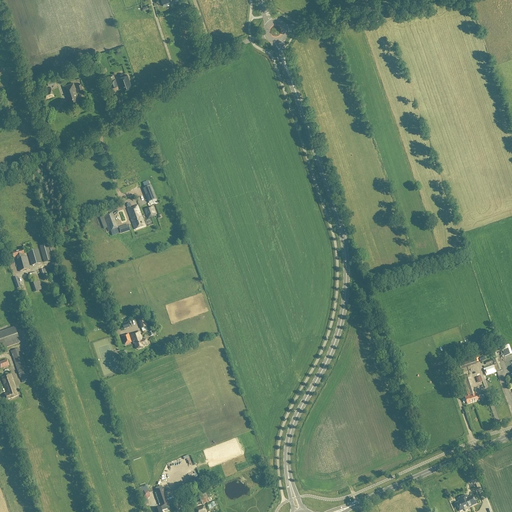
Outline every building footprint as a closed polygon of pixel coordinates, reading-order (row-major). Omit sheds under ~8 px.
[(108,78),(110,82),(109,82),(111,89),(118,87),(116,80),(115,80),(113,76),(108,78)] [(119,79),(123,91),(131,88),(127,76),(119,79)] [(67,94),(70,103),(78,100),(77,97),(77,96),(73,84),(64,87),(67,95),(67,94)] [(45,100),(54,97),(50,88),(41,91),(45,100)] [(143,189),(148,202),(156,199),(151,186),(143,189)] [(137,206),(127,210),(134,230),(145,226),(137,206)] [(148,220),(156,217),(152,207),(144,210),(148,220)] [(128,226),(125,227),(119,229),(121,234),(130,231),(128,226)] [(57,259),(52,243),(40,246),(44,263),(52,261),(53,263),(58,261),(57,259)] [(23,250),(12,253),(14,258),(16,258),(20,272),(30,269),(27,258),(25,258),(23,250)] [(37,250),(27,253),(31,266),(41,263),(37,250)] [(50,269),(53,273),(58,271),(59,266),(56,263),(51,265),(50,269)] [(39,280),(31,283),(35,293),(35,292),(36,297),(43,294),(42,290),(39,280)] [(147,328),(144,319),(138,321),(141,329),(147,328)] [(14,327),(0,331),(0,349),(20,343),(14,327)] [(130,335),(133,345),(135,344),(136,350),(143,348),(143,347),(147,345),(146,340),(142,341),(139,332),(130,335)] [(129,334),(122,336),(125,345),(131,343),(129,334)] [(24,344),(28,353),(35,351),(32,341),(24,344)] [(509,345),(501,348),(504,357),(511,355),(509,345)] [(29,375),(19,349),(11,352),(20,378),(29,375)] [(475,365),(472,358),(461,362),(463,369),(475,365)] [(0,362),(0,368),(0,370),(10,367),(7,360),(0,362)] [(483,370),(486,376),(496,373),(494,366),(483,370)] [(11,375),(1,378),(6,393),(4,394),(6,401),(18,397),(11,375)] [(471,375),(466,377),(469,388),(470,388),(471,393),(470,394),(471,398),(469,398),(471,403),(479,401),(478,395),(477,395),(471,375)] [(469,388),(466,377),(462,378),(468,397),(464,398),(466,404),(471,403),(469,398),(471,398),(470,394),(471,393),(470,388),(469,388)] [(198,489),(194,481),(187,484),(190,492),(198,489)] [(142,487),(138,489),(141,495),(143,499),(144,505),(148,503),(147,500),(150,497),(148,492),(144,491),(142,487)] [(156,493),(161,507),(168,505),(163,490),(156,493)] [(202,505),(209,502),(206,495),(199,497),(202,505)] [(476,504),(473,496),(467,498),(466,496),(463,497),(463,498),(462,499),(462,498),(458,499),(459,502),(455,504),(458,511),(464,510),(464,511),(465,511),(468,510),(469,509),(468,508),(476,504)]
